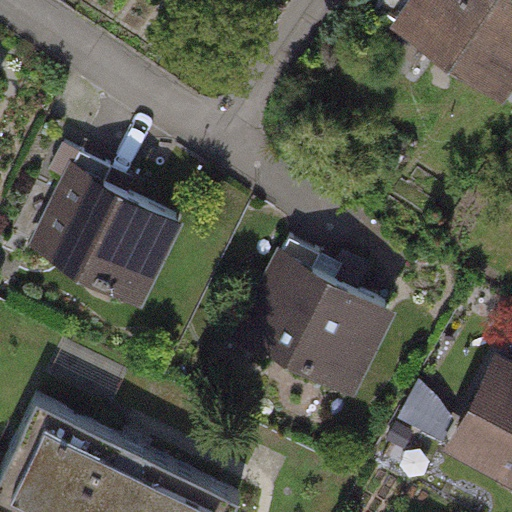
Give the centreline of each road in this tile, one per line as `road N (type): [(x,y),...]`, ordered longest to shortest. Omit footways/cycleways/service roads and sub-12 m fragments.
road 1 (residential): [(237,137),(20,0)]
road 2 (residential): [(326,0),(237,137)]
road 3 (residential): [(342,209),(237,137)]
